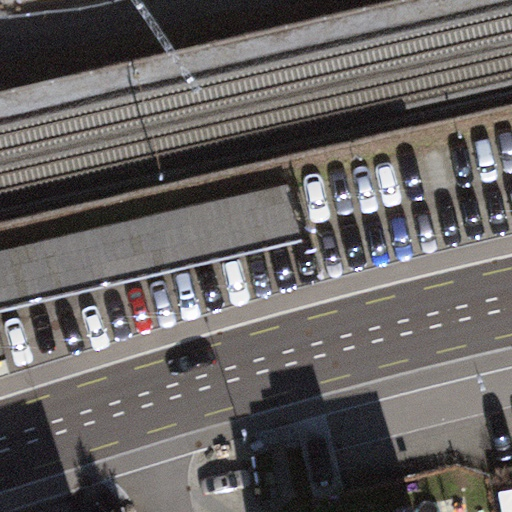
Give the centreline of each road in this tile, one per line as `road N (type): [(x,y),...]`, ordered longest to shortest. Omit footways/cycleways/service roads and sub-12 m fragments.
road 1 (primary): [(0,448),(278,360),(511,303)]
road 2 (residential): [(0,43),(201,0)]
